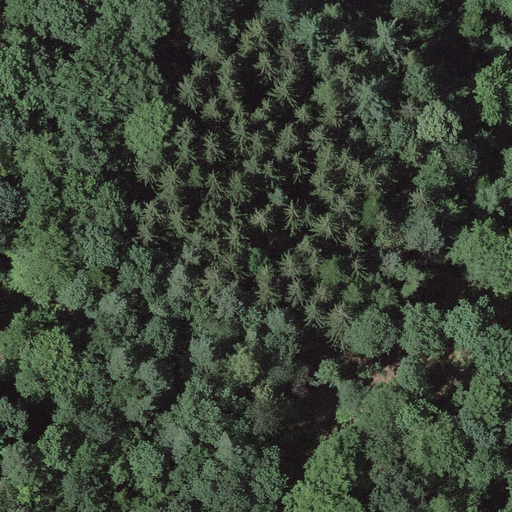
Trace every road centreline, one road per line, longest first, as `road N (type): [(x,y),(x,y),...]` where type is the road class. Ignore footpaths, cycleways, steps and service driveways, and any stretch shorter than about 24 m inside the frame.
road 1 (track): [(0,320),(185,394),(369,511)]
road 2 (track): [(330,0),(425,68),(511,151)]
